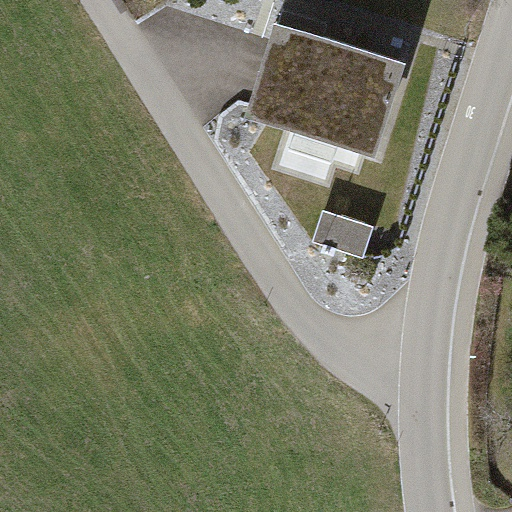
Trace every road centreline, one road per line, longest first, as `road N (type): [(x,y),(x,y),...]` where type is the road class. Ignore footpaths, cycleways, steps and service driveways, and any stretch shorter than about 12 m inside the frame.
road 1 (residential): [(100,0),(300,312),(349,349),(426,368)]
road 2 (residential): [(511,18),(441,253),(426,368)]
road 3 (residential): [(426,368),(430,511)]
